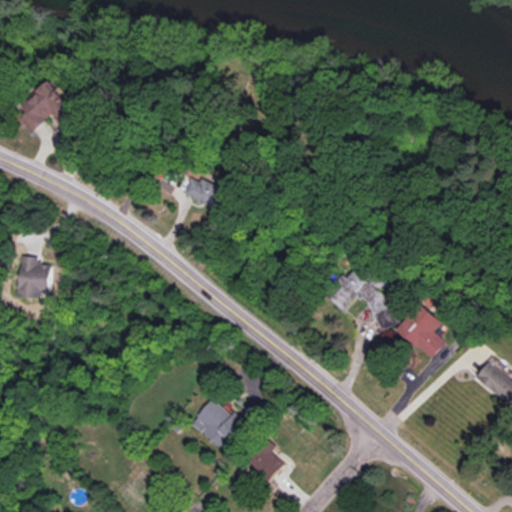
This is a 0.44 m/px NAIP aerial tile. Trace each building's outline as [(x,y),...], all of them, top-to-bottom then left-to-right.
[(50,81),(19,104),(26,114),(20,118),(31,132),(53,115),(55,117),(53,119),(58,126),(75,113),(69,105),(73,103),(60,87),(56,89),(50,81)] [(195,179),(186,195),(228,218),(239,198),(205,180),(203,184),(195,179)] [(22,257),(21,288),(19,288),(18,298),(43,300),(43,294),(52,295),(54,266),(39,265),(40,258),(22,257)] [(355,296),(343,311),(325,295),(344,275),(350,279),(364,263),(387,284),(381,291),(385,295),(383,299),(386,306),(393,304),(402,323),(382,331),(368,302),(364,298),(362,301),(355,296)] [(423,305),(398,330),(417,349),(419,346),(431,358),(446,343),(434,331),(442,324),(423,305)] [(492,356),(472,379),(495,399),(498,395),(510,405),(511,402),(511,380),(502,371),(505,368),(492,356)] [(214,400),(192,423),(218,448),(226,440),(235,448),(253,430),(234,412),(231,416),(214,400)] [(275,452),(280,446),(271,437),(248,461),(272,483),(289,465),(275,452)] [(190,511),(181,503),(173,511),(190,511)]
